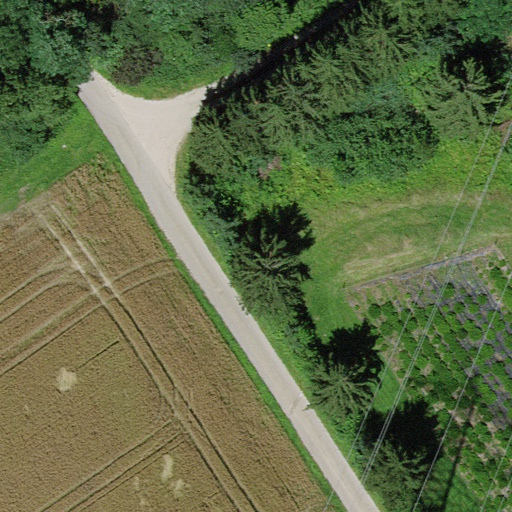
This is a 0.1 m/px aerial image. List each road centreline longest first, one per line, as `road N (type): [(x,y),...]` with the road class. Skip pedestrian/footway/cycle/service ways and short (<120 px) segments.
road 1 (track): [(363,511),(129,139),(26,0)]
road 2 (track): [(129,139),(357,0)]
